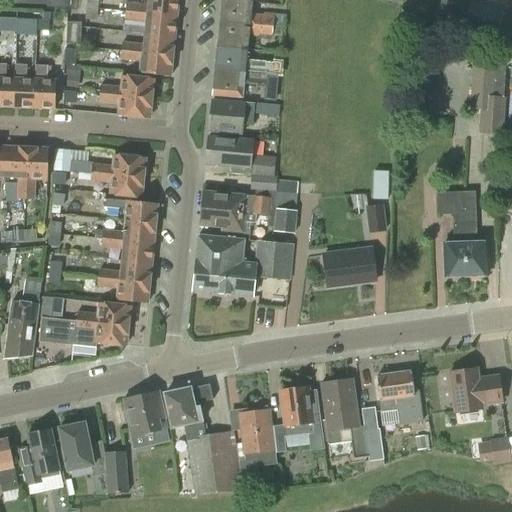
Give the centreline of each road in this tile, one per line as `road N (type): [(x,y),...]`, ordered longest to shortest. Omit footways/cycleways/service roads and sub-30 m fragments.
road 1 (residential): [(173,373),(511,318)]
road 2 (residential): [(173,373),(192,165),(182,134)]
road 3 (residential): [(182,134),(0,124)]
road 4 (residential): [(0,409),(173,373)]
road 5 (residential): [(182,134),(199,0)]
